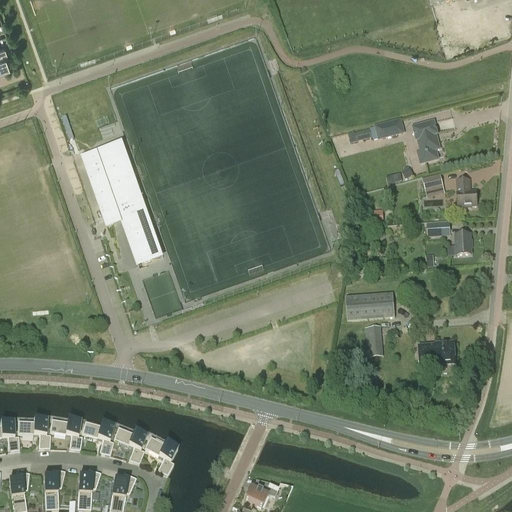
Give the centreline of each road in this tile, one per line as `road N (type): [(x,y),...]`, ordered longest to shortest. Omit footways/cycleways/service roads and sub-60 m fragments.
road 1 (unclassified): [(122,374),(122,351),(57,163)]
road 2 (unclassified): [(494,319),(511,120)]
road 3 (residential): [(148,511),(153,480),(118,466),(55,457),(0,463)]
road 4 (tertiary): [(333,424),(441,458),(511,452)]
road 5 (tertiary): [(511,439),(449,446),(333,424)]
road 6 (tertiary): [(266,407),(122,374)]
road 7 (tertiary): [(122,374),(0,364)]
